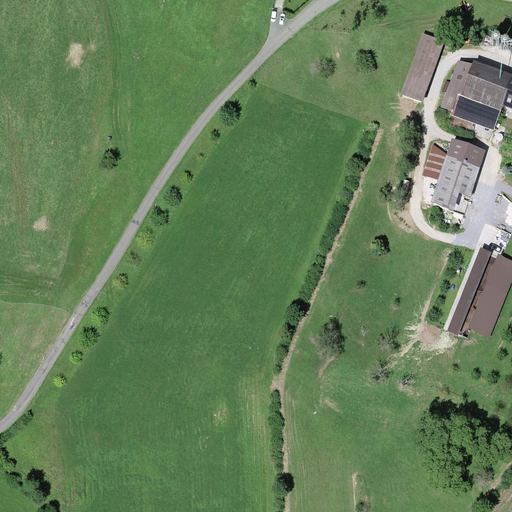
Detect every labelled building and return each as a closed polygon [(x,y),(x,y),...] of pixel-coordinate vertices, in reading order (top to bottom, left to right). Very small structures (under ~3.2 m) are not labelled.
[(423,34),(400,95),(423,103),(445,42),(423,34)] [(511,78),(511,79),(511,78),(511,75),(473,61),(472,65),(458,60),(450,83),(446,81),(442,92),(446,94),(441,109),(451,112),(452,113),(458,96),(501,111),(502,111),(503,107),(501,106),(511,78)] [(511,110),(511,78),(511,79),(511,78),(501,106),(503,107),(511,110)] [(494,131),(501,111),(458,96),(452,113),(451,112),(450,116),(494,131)] [(447,154),(431,204),(465,216),(481,166),(447,154)] [(481,248),(448,332),(458,336),(492,253),(481,248)] [(511,260),(498,255),(469,330),(490,338),(511,282),(511,260)]
